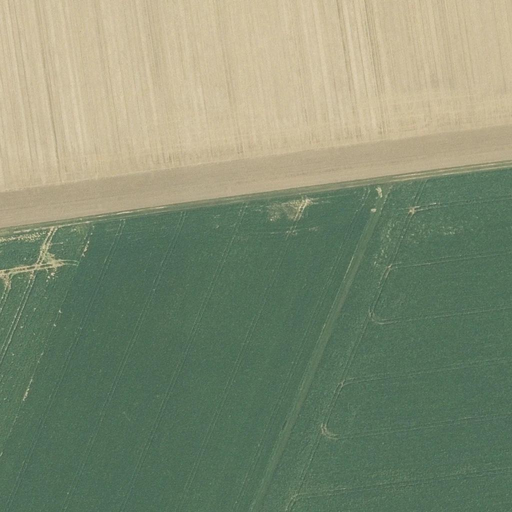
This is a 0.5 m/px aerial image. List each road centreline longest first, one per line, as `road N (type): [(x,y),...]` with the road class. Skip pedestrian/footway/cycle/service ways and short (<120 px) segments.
road 1 (track): [(511,165),(0,233)]
road 2 (track): [(387,180),(253,511)]
